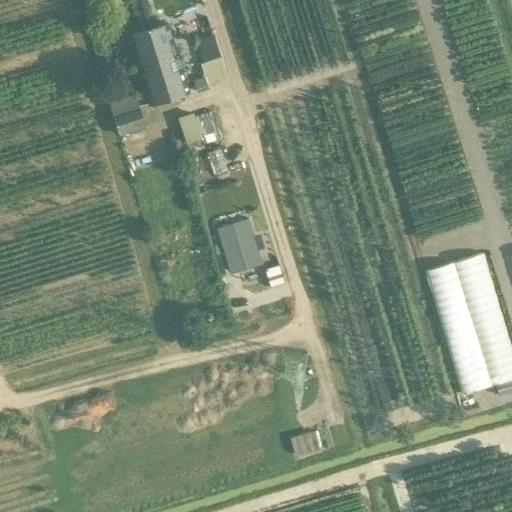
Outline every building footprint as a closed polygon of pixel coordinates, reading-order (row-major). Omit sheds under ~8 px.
[(157,62),(168,97),(188,91),(167,23),(151,28),(162,60),(157,62)] [(149,103),(168,97),(157,62),(162,60),(151,28),(128,36),(149,103)] [(219,82),(221,69),(222,64),(212,33),(202,36),(209,60),(200,63),(204,76),(193,80),(196,89),(219,82)] [(111,113),(118,135),(145,127),(135,94),(109,102),(112,113),(111,113)] [(198,115),(194,117),(193,112),(177,117),(186,144),(200,139),(201,143),(222,137),(213,110),(212,110),(211,107),(197,112),(198,115)] [(230,273),(260,264),(247,218),(216,227),(230,273)] [(457,392),(511,377),(511,348),(487,249),(425,265),(457,392)] [(269,287),(284,282),(279,264),(264,269),(269,287)] [(511,390),(511,378),(495,384),(498,395),(511,390)] [(294,454),(320,449),(316,429),(290,434),(294,454)]
